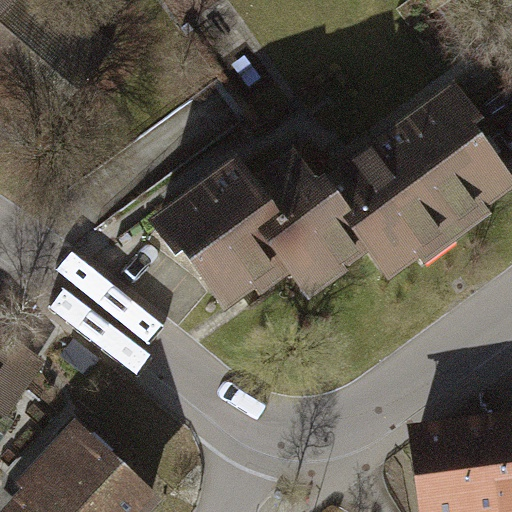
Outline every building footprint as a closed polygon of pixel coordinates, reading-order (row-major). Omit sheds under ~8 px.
[(81,72),(106,42),(63,0),(0,0),(0,77),(39,34),(81,72)] [(452,0),(416,0),(429,17),(452,0)] [(81,72),(39,34),(0,77),(0,88),(36,121),(81,72)] [(456,91),(320,191),(369,264),(390,290),(421,268),(426,274),(493,225),(489,218),(511,201),(511,186),(476,140),(486,134),(456,91)] [(239,167),(150,233),(178,273),(184,267),(227,321),(256,299),(262,307),(291,287),(311,311),(369,264),(320,191),(296,158),(255,187),(239,167)] [(0,354),(12,337),(0,328),(0,354)] [(148,511),(161,498),(73,417),(14,481),(21,487),(0,510),(0,511),(148,511)] [(511,511),(511,420),(420,431),(429,511),(511,511)]
